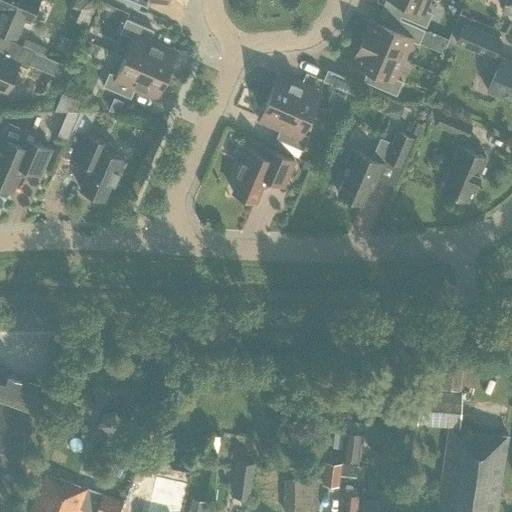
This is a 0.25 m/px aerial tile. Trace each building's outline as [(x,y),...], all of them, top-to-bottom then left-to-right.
[(0,0),(0,6),(0,7),(0,30),(15,38),(24,17),(30,20),(38,0),(0,0)] [(96,0),(74,0),(72,7),(77,9),(73,18),(87,25),(98,1),(96,0)] [(395,0),(403,4),(399,15),(426,26),(432,13),(424,9),(428,0),(395,0)] [(511,0),(505,0),(502,9),(511,13),(511,0)] [(133,38),(125,56),(165,74),(175,52),(149,41),(154,30),(126,18),(120,32),(133,38)] [(372,20),(362,41),(403,59),(411,40),(419,43),(425,30),(397,18),(393,29),(372,20)] [(493,57),(501,39),(464,23),(456,42),(493,57)] [(0,36),(0,89),(6,92),(18,63),(27,67),(29,63),(35,66),(41,66),(45,56),(34,51),(0,36)] [(362,41),(353,63),(374,72),(369,83),(396,95),(402,81),(395,78),(403,59),(362,41)] [(103,86),(130,97),(135,86),(156,95),(165,74),(125,56),(117,75),(109,72),(103,86)] [(505,93),(511,95),(511,61),(502,57),(487,91),(503,97),(505,93)] [(57,61),(52,73),(65,79),(71,67),(57,61)] [(328,69),(323,80),(350,92),(355,81),(328,69)] [(278,75),(269,96),(309,114),(319,92),(278,75)] [(62,92),(54,110),(69,110),(75,110),(79,100),(62,92)] [(269,96),(260,118),(281,127),(276,138),(303,150),(309,136),(301,133),(309,114),(269,96)] [(114,97),(109,110),(119,110),(123,101),(114,97)] [(388,101),(383,113),(398,119),(403,108),(388,101)] [(432,107),(428,116),(438,120),(442,111),(432,107)] [(69,110),(58,134),(68,138),(73,128),(80,110),(75,110),(69,110)] [(438,120),(437,124),(466,137),(472,124),(442,111),(438,120)] [(148,127),(144,136),(151,139),(155,130),(148,127)] [(68,138),(62,153),(72,157),(83,132),(73,128),(68,138)] [(337,191),(362,202),(369,186),(373,188),(386,158),(401,165),(413,137),(397,130),(392,142),(380,137),(371,157),(351,149),(340,174),(344,176),(337,191)] [(87,172),(80,188),(85,190),(86,193),(96,197),(98,196),(103,198),(110,182),(114,183),(124,159),(107,152),(111,144),(83,132),(72,157),(87,164),(84,170),(87,172)] [(0,184),(12,189),(19,173),(22,174),(25,168),(40,174),(51,148),(22,135),(19,143),(0,135),(0,184)] [(449,174),(442,189),(467,199),(473,184),(475,185),(487,157),(459,145),(447,173),(449,174)] [(251,199),(255,201),(263,184),(266,186),(269,179),(283,185),(295,160),(266,147),(263,155),(247,148),(236,173),(239,174),(232,191),(237,193),(238,196),(248,200),(251,199)] [(458,389),(463,346),(427,342),(423,385),(458,389)] [(9,489),(47,386),(46,386),(44,389),(0,373),(0,511),(3,511),(4,509),(5,509),(12,490),(9,489)] [(496,511),(508,434),(467,431),(467,426),(459,426),(461,394),(421,390),(417,422),(449,425),(436,511),(496,511)] [(41,427),(39,432),(43,437),(49,436),(51,430),(47,426),(41,427)] [(344,432),(340,458),(359,460),(362,434),(344,432)] [(253,463),(238,461),(233,494),(248,497),(253,463)] [(287,461),(287,471),(301,471),(301,461),(287,461)] [(342,463),(340,463),(325,461),(323,484),(338,485),(339,474),(363,478),(364,465),(342,462),(342,463)] [(167,483),(187,487),(190,475),(170,471),(167,483)] [(118,511),(122,500),(46,473),(29,511),(80,511),(81,509),(88,511),(118,511)] [(409,499),(412,477),(397,475),(394,498),(409,499)] [(286,511),(302,511),(302,478),(286,479),(286,511)] [(355,511),(358,494),(342,493),(340,511),(355,511)] [(192,498),(188,511),(202,511),(205,501),(192,498)] [(376,511),(378,500),(365,499),(363,511),(376,511)]
